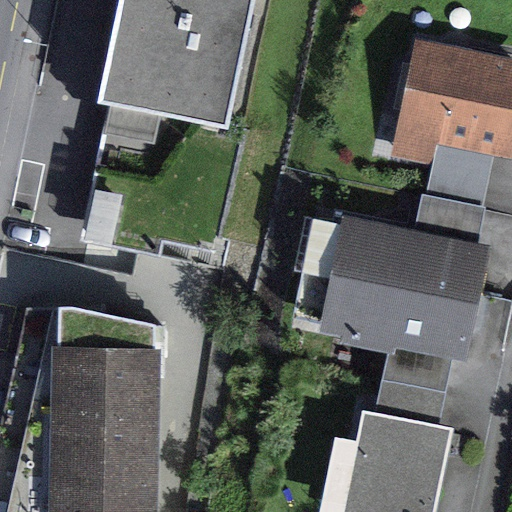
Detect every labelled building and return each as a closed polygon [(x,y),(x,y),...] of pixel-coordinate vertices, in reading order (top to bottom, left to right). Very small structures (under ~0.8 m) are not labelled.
[(110,104),(229,129),(255,0),(118,0),(98,102),(110,104)] [(496,154),(511,158),(511,153),(511,60),(413,40),(389,159),(433,168),(438,143),(496,154)] [(110,104),(80,241),(161,259),(164,245),(216,256),(243,133),(229,129),(110,104)] [(486,208),(496,154),(438,143),(433,168),(427,196),(486,208)] [(427,196),(422,196),(415,230),(479,243),(486,208),(427,196)] [(454,361),(471,364),(493,245),(479,243),(415,230),(345,217),(343,225),(313,219),(294,317),(320,322),(318,335),(389,349),(454,361)] [(155,511),(162,327),(77,307),(58,308),(7,511),(155,511)] [(7,511),(58,308),(27,308),(0,425),(0,511),(7,511)] [(454,361),(389,349),(377,414),(442,427),(454,361)] [(437,511),(453,429),(442,427),(377,414),(363,412),(358,441),(334,437),(319,511),(437,511)]
